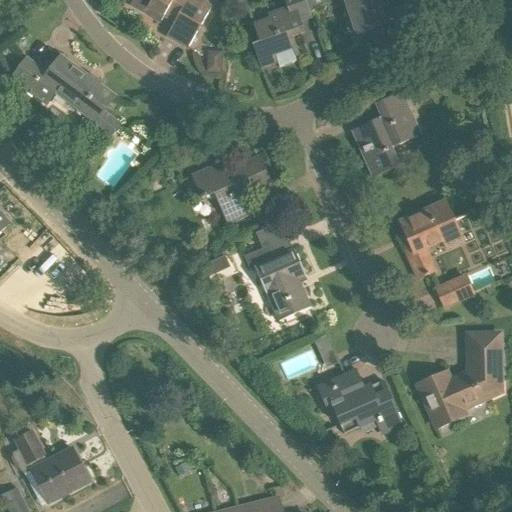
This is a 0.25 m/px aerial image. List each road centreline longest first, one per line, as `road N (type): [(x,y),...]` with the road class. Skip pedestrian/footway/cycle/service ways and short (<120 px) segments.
road 1 (tertiary): [(348,511),(143,300)]
road 2 (residential): [(72,0),(122,57),(184,98),(242,114),(300,111)]
road 3 (residential): [(388,316),(300,111)]
road 4 (tertiary): [(143,300),(0,148)]
road 5 (residential): [(157,511),(95,387),(89,336)]
road 6 (residential): [(300,111),(385,58),(405,0)]
road 7 (track): [(511,123),(491,0)]
